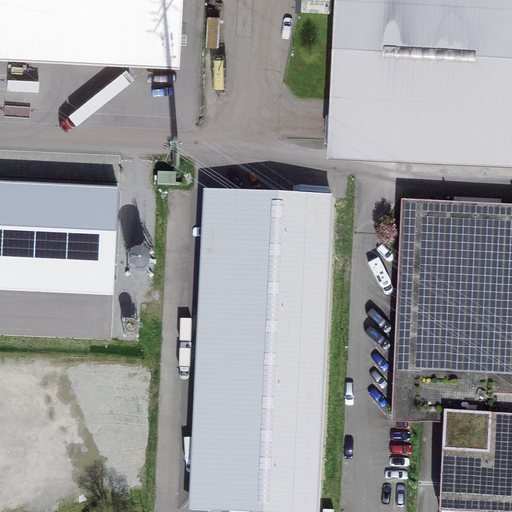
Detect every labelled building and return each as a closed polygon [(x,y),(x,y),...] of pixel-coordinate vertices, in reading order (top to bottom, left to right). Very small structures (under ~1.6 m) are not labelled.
[(180,0),(0,0),(0,34),(177,45),(180,0)] [(511,0),(335,0),(331,149),(511,153),(511,0)] [(175,173),(158,173),(157,183),(175,184),(175,173)] [(314,511),(331,196),(226,191),(209,511),(314,511)] [(511,511),(511,210),(403,205),(395,392),(445,394),(440,511),(511,511)]
